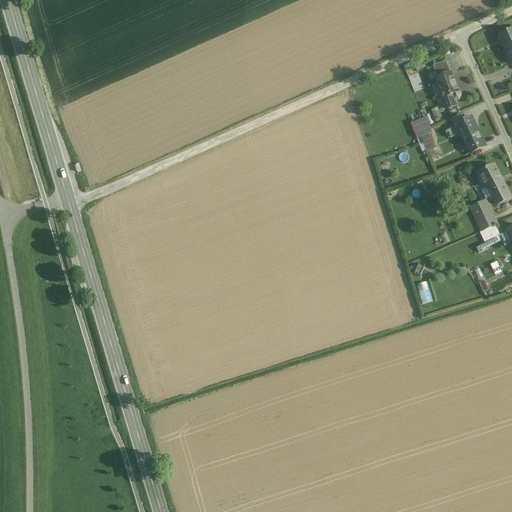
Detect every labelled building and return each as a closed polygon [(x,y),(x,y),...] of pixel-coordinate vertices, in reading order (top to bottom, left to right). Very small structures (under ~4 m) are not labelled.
[(511,29),(501,34),(511,59),(511,29)] [(464,88),(456,68),(440,74),(447,94),(464,88)] [(490,140),(476,114),(468,117),(466,112),(457,116),(470,144),(477,140),(479,145),(490,140)] [(433,127),(428,115),(419,119),(423,132),(433,127)] [(439,142),(433,127),(423,132),(428,146),(439,142)] [(447,154),(439,142),(428,146),(438,159),(447,154)] [(511,198),(494,166),(478,174),(485,190),(482,192),(486,200),(492,197),(497,206),(511,198)] [(497,225),(486,201),(471,208),(482,232),(495,226),(497,225)] [(502,241),(495,226),(482,232),(480,233),(486,243),(476,248),(479,254),(488,250),(487,248),(502,241)] [(421,274),(425,267),(416,263),(412,270),(421,274)] [(486,280),(480,282),(484,292),(490,290),(486,280)] [(429,282),(417,284),(421,303),(433,301),(429,282)]
